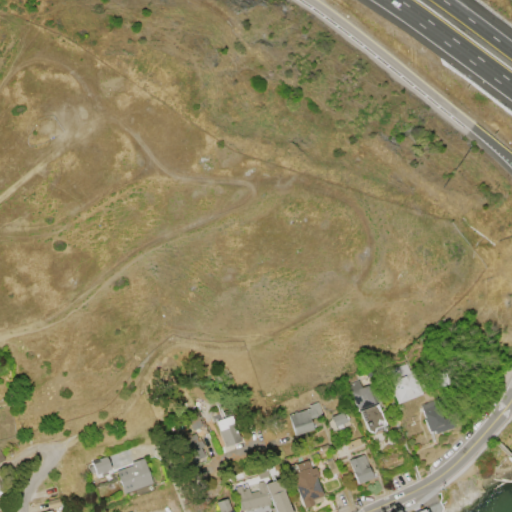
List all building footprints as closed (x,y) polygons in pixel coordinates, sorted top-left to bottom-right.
[(411,368),(420,394),(396,403),(384,371),(405,363),(408,370),(411,368)] [(434,373),(438,387),(448,383),(444,370),(434,373)] [(357,380),(360,387),(369,384),(376,404),(359,411),(355,412),(345,384),(357,380)] [(419,404),(424,419),(422,419),(427,432),(432,430),(433,433),(452,426),(447,412),(439,414),(434,399),(419,404)] [(287,415),(293,435),(312,429),(308,418),(320,415),(316,402),(307,405),(308,408),(287,415)] [(383,424),(373,428),(371,433),(366,431),(359,411),(376,404),(383,424)] [(201,425),(191,430),(184,413),(194,409),(201,425)] [(329,416),(333,426),(345,422),(341,412),(329,416)] [(223,446),(239,440),(229,415),(214,421),(223,446)] [(188,432),(189,435),(194,433),(198,440),(199,440),(202,446),(199,447),(203,455),(188,463),(175,438),(188,432)] [(345,443),(347,450),(360,445),(357,438),(345,443)] [(347,460),(356,483),(371,477),(362,454),(347,460)] [(105,455),(110,469),(95,474),(94,471),(89,473),(87,466),(91,465),(90,461),(105,455)] [(324,459),(329,474),(335,472),(330,457),(324,459)] [(142,458),(150,482),(122,493),(115,470),(131,465),(130,462),(142,458)] [(314,477),(321,499),(310,503),(311,504),(301,507),(292,482),(293,482),(290,473),(296,471),(294,464),(306,460),(310,468),(314,467),(317,476),(314,477)] [(266,470),(268,476),(258,479),(256,472),(266,470)] [(257,490),(255,483),(262,481),(263,484),(277,478),(289,511),(273,511),(270,504),(239,511),(233,487),(239,485),(240,491),(244,490),(243,488),(247,487),(249,493),(257,490)] [(45,501),(47,508),(59,505),(57,497),(45,501)] [(226,498),(230,511),(218,511),(215,502),(226,498)]
